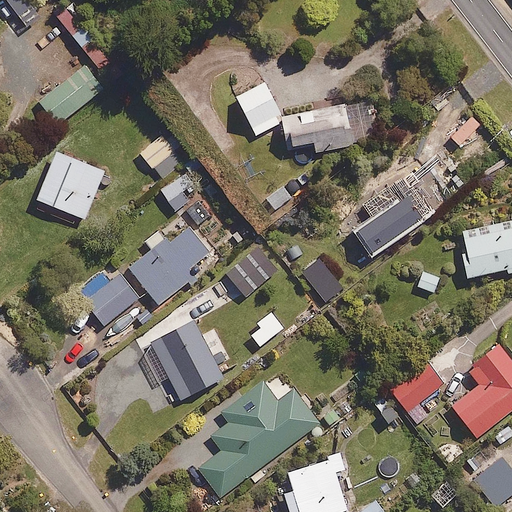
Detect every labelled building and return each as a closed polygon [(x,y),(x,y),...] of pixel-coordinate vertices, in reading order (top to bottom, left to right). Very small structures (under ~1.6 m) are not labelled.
[(110,61),(89,39),(80,48),(101,70),(110,61)] [(102,90),(83,66),(38,103),(57,126),(102,90)] [(279,124),(260,86),(235,98),(254,137),(279,124)] [(222,126),(210,104),(198,111),(210,133),(222,126)] [(350,146),(343,106),(279,118),(285,149),(312,144),(314,153),(350,146)] [(182,164),(162,137),(140,153),(160,180),(182,164)] [(103,172),(55,153),(35,201),(83,221),(103,172)] [(188,189),(181,178),(160,191),(167,202),(188,189)] [(291,198),(282,187),(265,200),(274,211),(291,198)] [(511,273),(511,221),(461,233),(466,254),(461,256),(466,279),(506,270),(506,274),(511,273)] [(208,253),(188,227),(168,243),(159,231),(145,242),(152,250),(128,269),(157,306),(192,279),(186,271),(208,253)] [(438,277),(421,273),(417,289),(434,293),(438,277)] [(107,284),(99,274),(75,292),(102,327),(138,299),(119,274),(107,284)] [(282,329),(270,314),(247,332),(259,347),(282,329)] [(222,378),(192,322),(150,345),(180,401),(222,378)] [(511,410),(511,363),(499,346),(467,370),(479,386),(451,408),(475,439),(511,410)] [(442,385),(426,364),(389,392),(406,413),(442,385)] [(277,402),(262,382),(220,414),(228,424),(210,438),(221,452),(197,470),(219,499),(319,423),(293,390),(277,402)] [(384,398),(374,404),(387,424),(397,418),(384,398)] [(345,469),(340,455),(285,473),(292,493),(282,497),(287,511),(342,511),(346,511),(333,473),(345,469)] [(511,494),(511,474),(500,460),(473,481),(494,509),(511,494)] [(381,511),(374,503),(361,511),(381,511)]
